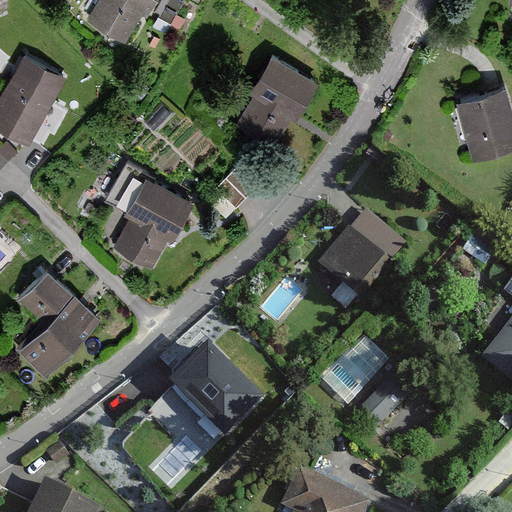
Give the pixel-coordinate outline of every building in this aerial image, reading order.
[(151,0),(97,0),(88,18),(123,38),(140,7),(146,10),(151,0)] [(188,2),(184,0),(172,0),(162,19),(174,26),(188,2)] [(293,116),(317,79),(272,50),(248,86),(256,91),(238,120),(272,142),(288,116),(290,114),(293,116)] [(64,76),(24,53),(0,96),(0,124),(29,140),(64,76)] [(493,88),(459,97),(475,155),(511,144),(511,104),(506,84),(493,88)] [(250,156),(240,165),(258,186),(268,177),(250,156)] [(127,207),(145,174),(146,171),(127,160),(107,197),(127,207)] [(240,165),(217,186),(235,206),(258,186),(240,165)] [(192,199),(145,174),(127,207),(131,210),(114,241),(152,261),(167,234),(171,237),(192,199)] [(404,244),(368,212),(359,222),(351,230),(348,228),(318,262),(359,298),(390,263),(388,262),(404,244)] [(99,317),(47,265),(17,296),(42,321),(17,345),(43,372),(99,317)] [(511,281),(505,291),(511,296),(511,317),(481,358),(511,380),(511,281)] [(225,363),(207,345),(170,383),(225,437),(263,399),(225,363)] [(397,371),(360,409),(378,426),(414,388),(397,371)] [(59,442),(45,453),(56,467),(70,457),(59,442)] [(364,511),(368,503),(299,469),(281,505),(295,511),(364,511)] [(94,511),(97,507),(43,482),(29,511),(94,511)]
